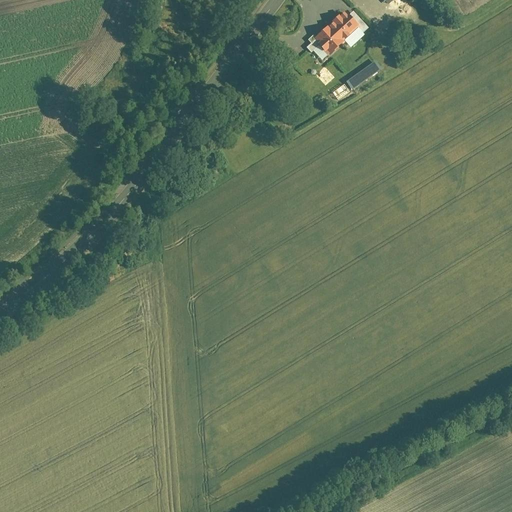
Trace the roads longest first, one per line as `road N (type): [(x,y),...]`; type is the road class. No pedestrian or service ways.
road 1 (secondary): [(0,317),(121,215),(276,0)]
road 2 (track): [(511,403),(308,511)]
